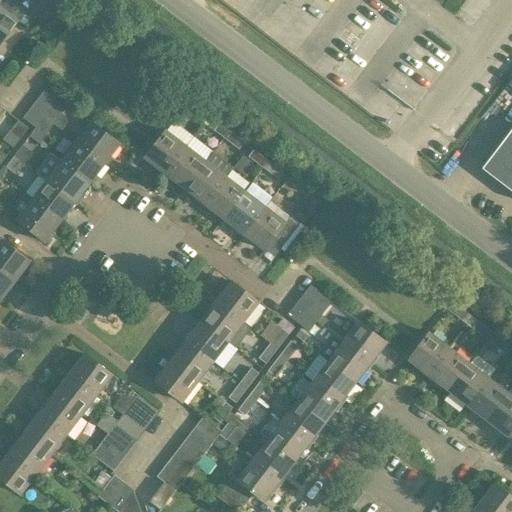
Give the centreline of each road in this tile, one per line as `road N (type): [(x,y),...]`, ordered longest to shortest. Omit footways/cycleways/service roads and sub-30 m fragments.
road 1 (unclassified): [(171,0),(511,260)]
road 2 (residential): [(47,302),(130,201),(276,299),(301,265)]
road 3 (residential): [(423,511),(452,473),(453,455),(384,401),(298,511)]
road 4 (residential): [(133,482),(175,420),(170,405),(47,302)]
